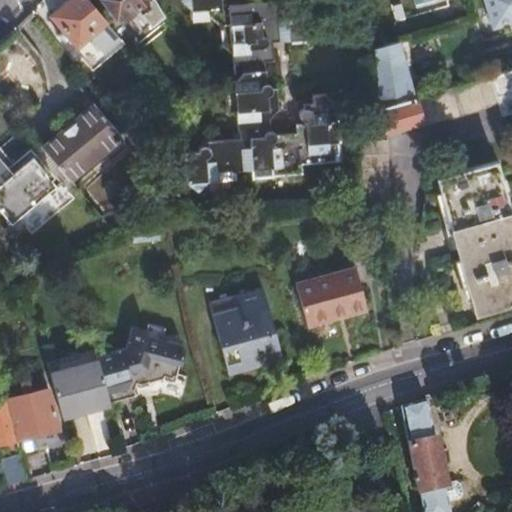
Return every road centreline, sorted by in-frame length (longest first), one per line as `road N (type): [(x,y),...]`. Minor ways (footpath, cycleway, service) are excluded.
road 1 (residential): [(1,511),(511,347)]
road 2 (unknown): [(381,385),(419,160),(498,124)]
